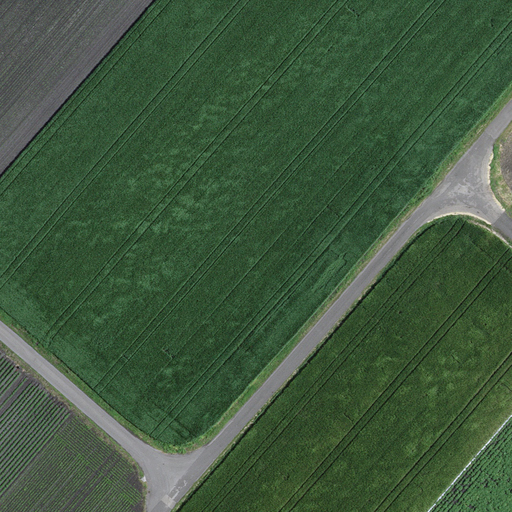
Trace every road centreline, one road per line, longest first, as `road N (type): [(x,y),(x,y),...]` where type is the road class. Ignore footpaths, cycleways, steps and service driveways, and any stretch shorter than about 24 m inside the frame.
road 1 (track): [(148,511),(511,109)]
road 2 (track): [(0,313),(184,468)]
